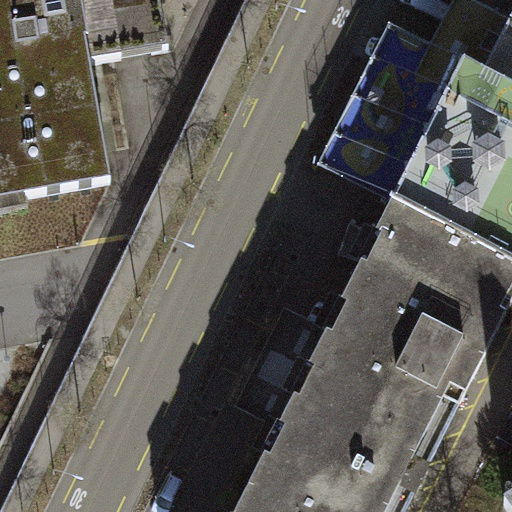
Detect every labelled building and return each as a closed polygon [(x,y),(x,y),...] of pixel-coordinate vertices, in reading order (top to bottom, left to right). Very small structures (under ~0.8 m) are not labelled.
[(159,0),(0,0),(0,204),(111,185),(90,67),(169,53),(159,0)] [(321,168),(393,204),(492,10),(471,0),(455,0),(430,49),(391,29),(321,168)] [(511,0),(471,0),(492,10),(511,20),(511,0)] [(393,204),(511,263),(511,20),(492,10),(393,204)] [(511,263),(393,204),(326,337),(279,432),(238,511),(405,511),(406,511),(511,302),(511,263)] [(229,406),(279,432),(326,337),(277,311),(229,406)]
